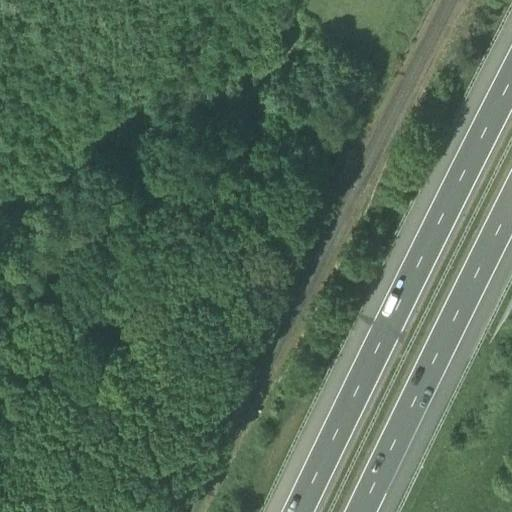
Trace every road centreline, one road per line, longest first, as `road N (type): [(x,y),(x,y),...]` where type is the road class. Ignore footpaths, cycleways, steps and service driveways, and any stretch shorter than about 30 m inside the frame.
road 1 (motorway): [(511,85),(299,511)]
road 2 (track): [(0,283),(348,96)]
road 3 (motorway): [(360,511),(511,208)]
